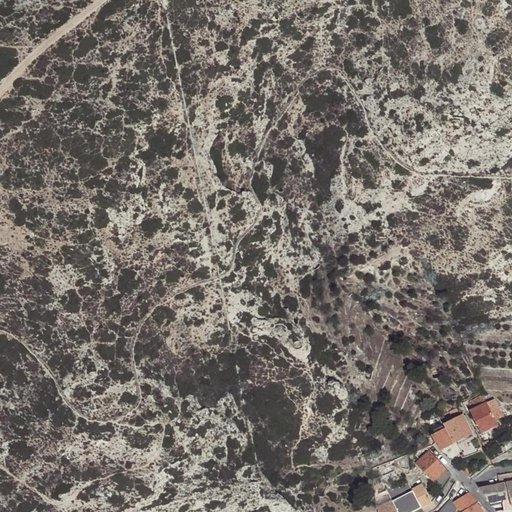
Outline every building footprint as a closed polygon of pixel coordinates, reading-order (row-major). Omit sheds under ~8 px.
[(470,410),(479,428),(482,434),(499,426),(494,416),(501,412),(496,401),(488,404),(483,393),(468,401),(472,409),(470,410)] [(460,413),(458,408),(450,412),(452,417),(460,413)] [(448,423),(444,424),(446,428),(447,427),(455,442),(456,441),(471,433),(462,415),(448,423)] [(447,427),(446,428),(432,435),(437,443),(441,450),(455,442),(447,427)] [(446,468),(429,451),(418,465),(434,481),(443,472),(446,468)] [(460,469),(469,477),(477,468),(469,460),(460,469)] [(417,471),(410,474),(414,481),(410,483),(412,488),(416,486),(415,484),(422,480),(417,471)] [(434,481),(443,487),(449,477),(443,472),(434,481)] [(511,474),(499,477),(501,484),(507,483),(511,499),(511,504),(511,474)] [(501,484),(480,488),(490,503),(501,501),(511,499),(507,483),(501,484)] [(414,492),(422,508),(432,503),(433,502),(424,485),(413,490),(414,492)] [(464,490),(459,485),(454,494),(459,497),(464,490)] [(414,492),(397,500),(403,511),(413,511),(422,508),(414,492)] [(458,507),(460,511),(464,511),(477,503),(469,493),(454,503),(458,507)] [(455,511),(458,507),(454,503),(452,499),(440,511),(455,511)] [(511,504),(511,499),(501,501),(503,509),(511,507),(511,504)] [(392,501),(378,507),(378,511),(397,511),(393,502),(392,501)] [(483,511),(477,503),(464,511),(483,511)]
